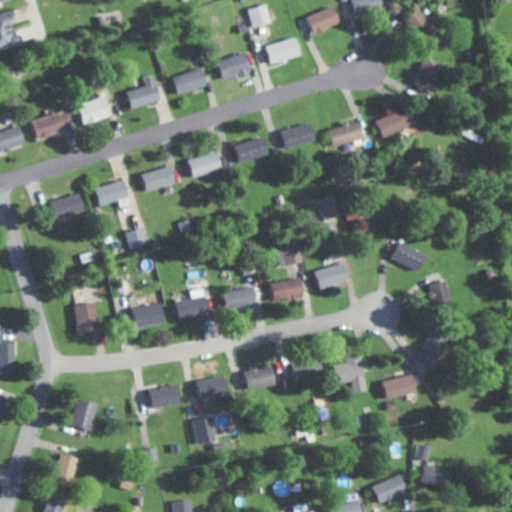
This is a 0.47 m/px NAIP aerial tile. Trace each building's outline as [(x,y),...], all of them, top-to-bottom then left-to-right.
[(384,12),(383,0),(355,0),(356,13),(384,12)] [(254,26),(273,23),(270,5),(251,8),(254,26)] [(343,23),(335,6),(309,16),(316,34),(343,23)] [(0,13),(0,50),(35,41),(30,24),(18,28),(13,10),(0,13)] [(304,56),(300,37),(269,44),(273,63),(304,56)] [(225,79),(254,73),(250,53),(220,59),(225,79)] [(419,91),(438,92),(440,61),(420,60),(419,91)] [(180,94),(210,84),(204,67),(175,77),(180,94)] [(133,107),(162,101),(157,74),(146,77),(148,87),(129,91),(133,107)] [(86,124),(113,116),(107,96),(80,105),(86,124)] [(74,126),(68,109),(34,122),(40,139),(74,126)] [(411,127),(406,110),(377,118),(382,135),(411,127)] [(328,130),(334,147),(365,137),(359,119),(328,130)] [(283,130),(288,147),(317,139),(312,122),(283,130)] [(0,132),(0,150),(28,143),(22,126),(0,132)] [(237,145),(243,163),(272,154),(266,136),(237,145)] [(226,168),(220,151),(191,160),(196,177),(226,168)] [(145,172),(148,190),(179,185),(175,167),(145,172)] [(98,189),(103,206),(132,196),(126,179),(98,189)] [(58,218),(83,211),(78,194),(53,201),(58,218)] [(342,216),(335,196),(320,201),(327,221),(342,216)] [(128,232),(132,249),(149,244),(145,227),(128,232)] [(430,254),(400,241),(393,258),(423,271),(430,254)] [(304,262),(301,245),(279,249),(282,266),(304,262)] [(322,288),(351,280),(347,263),(317,270),(322,288)] [(280,300),(306,298),(304,278),(278,280),(280,300)] [(429,283),(433,301),(446,298),(443,281),(429,283)] [(258,305),(255,287),(223,291),(225,308),(258,305)] [(210,314),(209,297),(179,299),(180,316),(210,314)] [(102,328),(97,302),(77,306),(82,332),(102,328)] [(167,322),(164,303),(135,307),(138,327),(167,322)] [(451,339),(434,331),(423,355),(440,363),(451,339)] [(0,373),(18,373),(17,342),(0,342),(0,373)] [(354,381),(355,392),(368,391),(364,355),(349,356),(349,363),(338,365),(340,383),(354,381)] [(314,358),(291,362),(294,382),(320,378),(319,371),(316,371),(314,358)] [(278,385),(275,364),(246,370),(249,390),(278,385)] [(419,391),(415,374),(385,382),(390,399),(419,391)] [(203,400),(229,393),(224,375),(198,382),(203,400)] [(155,408),(183,403),(179,384),(151,389),(155,408)] [(0,427),(4,428),(9,399),(0,396),(0,427)] [(94,430),(101,403),(80,398),(73,424),(94,430)] [(198,444),(217,442),(214,417),(195,420),(198,444)] [(417,456),(428,460),(432,447),(420,443),(417,456)] [(159,448),(144,449),(145,461),(160,461),(159,448)] [(56,481),(74,485),(81,457),(63,453),(56,481)] [(418,480),(446,489),(451,472),(423,463),(418,480)] [(380,502),(409,493),(403,475),(375,484),(380,502)] [(65,511),(70,503),(54,496),(46,511),(65,511)] [(174,511),(193,511),(192,499),(173,502),(174,511)] [(331,511),(363,511),(361,501),(345,504),(346,510),(331,511)]
